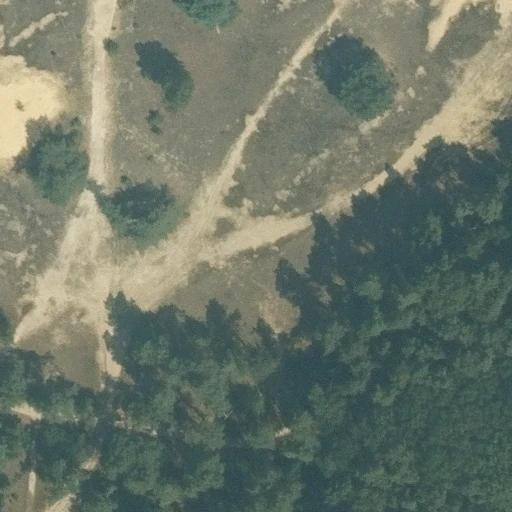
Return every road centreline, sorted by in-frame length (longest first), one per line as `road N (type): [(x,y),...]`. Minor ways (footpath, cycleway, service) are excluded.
road 1 (track): [(511,71),(408,174),(360,207),(244,245),(179,253),(133,286),(116,319),(105,420)]
road 2 (track): [(179,253),(350,0)]
road 3 (track): [(281,451),(511,489)]
road 4 (track): [(105,420),(281,451)]
